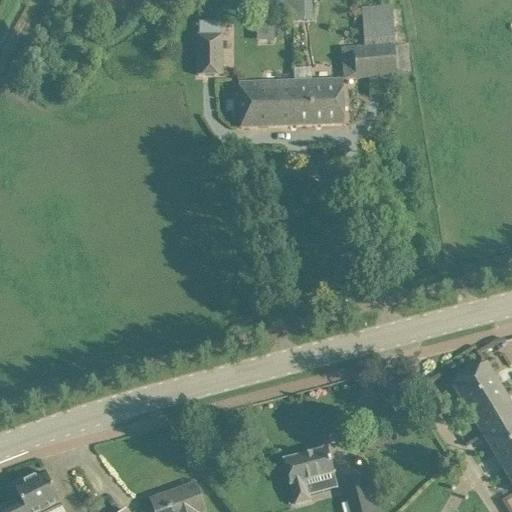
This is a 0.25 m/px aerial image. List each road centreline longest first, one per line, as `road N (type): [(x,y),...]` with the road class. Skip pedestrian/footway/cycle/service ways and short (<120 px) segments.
road 1 (secondary): [(0,443),(181,387),(390,338)]
road 2 (unclassified): [(390,338),(495,511)]
road 3 (secondary): [(390,338),(511,306)]
